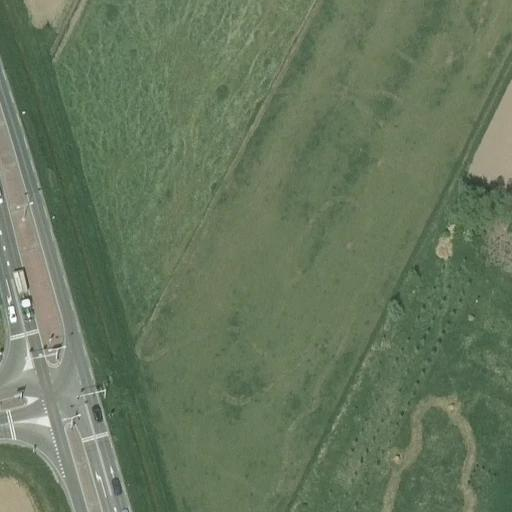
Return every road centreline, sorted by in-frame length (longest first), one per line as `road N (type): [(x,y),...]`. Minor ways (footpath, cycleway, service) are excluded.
road 1 (primary): [(85,383),(0,84)]
road 2 (primary): [(0,204),(44,380)]
road 3 (primary): [(122,511),(85,383)]
